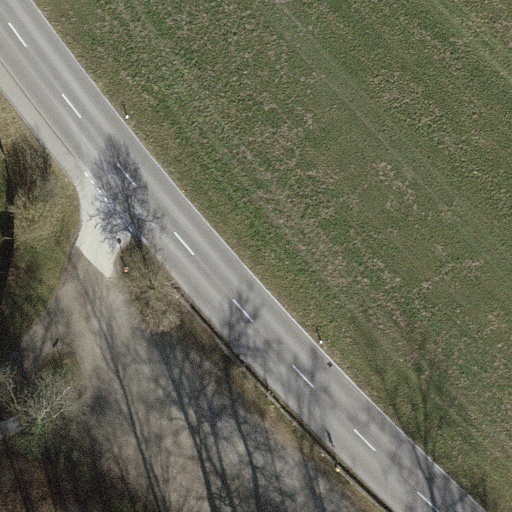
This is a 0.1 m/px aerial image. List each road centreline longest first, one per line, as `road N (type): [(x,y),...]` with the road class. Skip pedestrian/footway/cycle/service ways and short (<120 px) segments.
road 1 (tertiary): [(0,7),(239,324),(415,511)]
road 2 (track): [(112,164),(66,283)]
road 3 (track): [(66,283),(0,392)]
